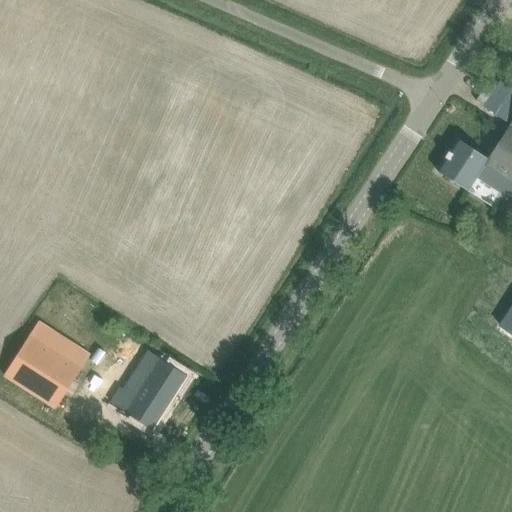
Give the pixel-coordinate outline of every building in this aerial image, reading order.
[(437,171),(473,194),(482,180),(511,199),(511,120),(488,158),(458,139),(437,171)] [(97,341),(109,319),(94,311),(82,333),(97,341)] [(511,311),(501,327),(511,334),(511,311)] [(30,335),(4,376),(55,408),(81,367),(30,335)] [(187,376),(171,365),(152,353),(135,379),(117,367),(103,388),(113,395),(109,401),(153,429),(187,376)]
